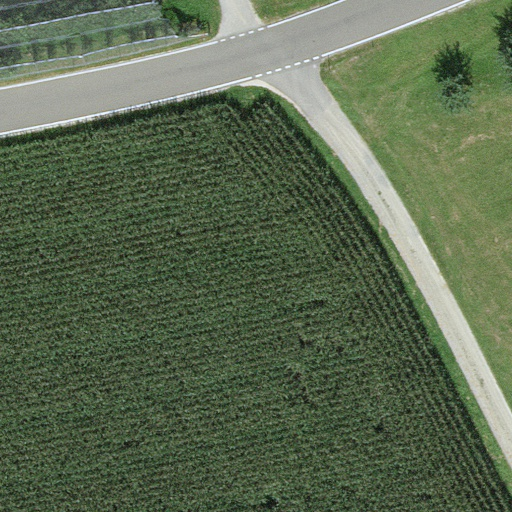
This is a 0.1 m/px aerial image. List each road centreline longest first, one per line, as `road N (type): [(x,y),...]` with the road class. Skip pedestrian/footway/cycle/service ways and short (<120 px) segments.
road 1 (track): [(235,0),(261,55),(325,115),(511,446)]
road 2 (unclassified): [(398,0),(261,55),(0,112)]
